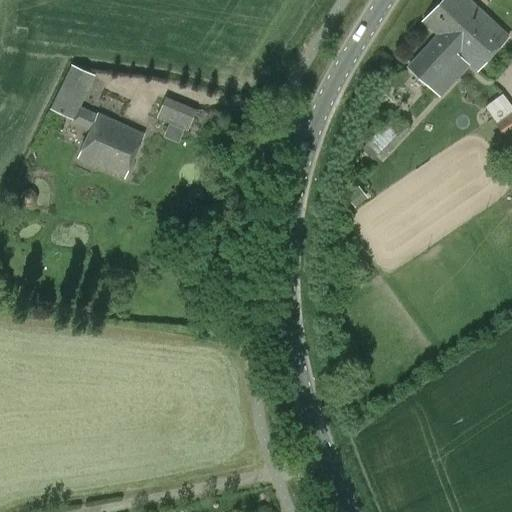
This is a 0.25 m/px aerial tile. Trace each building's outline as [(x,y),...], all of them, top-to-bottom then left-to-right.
[(441,0),(422,21),(436,34),(406,67),(430,88),(460,55),(475,70),(507,35),(469,0),(441,0)] [(47,107),(72,118),(93,73),(68,61),(47,107)] [(494,119),(511,108),(503,92),(484,103),(494,119)] [(155,117),(166,120),(163,135),(184,140),(192,104),(160,96),(155,117)] [(511,110),(496,122),(510,142),(511,140),(511,110)] [(368,143),(384,159),(412,129),(395,113),(368,143)] [(124,178),(144,135),(98,114),(78,157),(124,178)]
